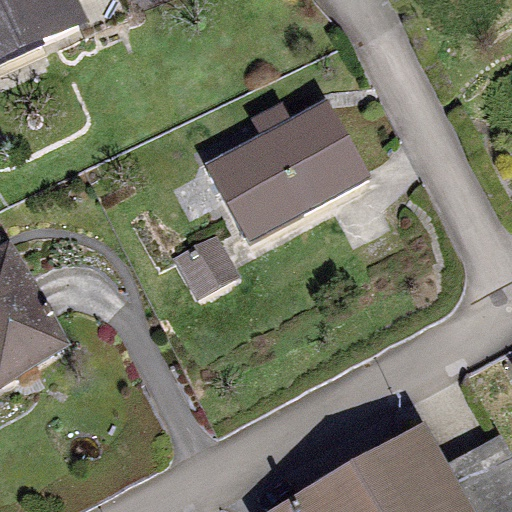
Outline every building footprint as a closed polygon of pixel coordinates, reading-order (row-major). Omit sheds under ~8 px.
[(0,0),(0,66),(68,35),(51,0),(0,0)] [(322,120),(208,173),(245,252),(359,199),(322,120)] [(211,250),(174,267),(192,305),(228,288),(211,250)] [(9,261),(0,265),(0,397),(60,369),(9,261)] [(448,511),(422,457),(303,511),(448,511)]
